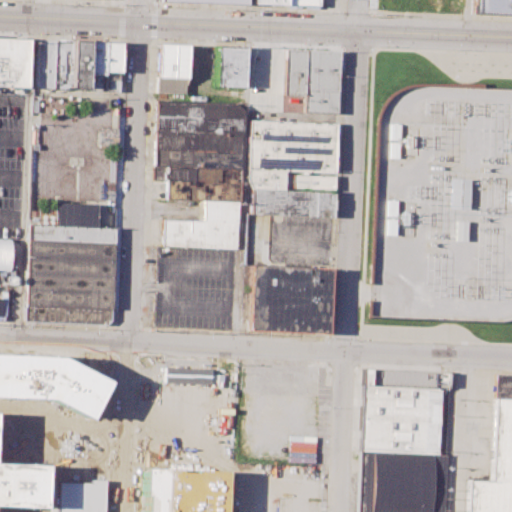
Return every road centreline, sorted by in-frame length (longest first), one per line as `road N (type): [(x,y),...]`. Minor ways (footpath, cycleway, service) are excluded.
road 1 (residential): [(357,0),(336,511)]
road 2 (secondary): [(0,18),(511,38)]
road 3 (residential): [(0,338),(511,357)]
road 4 (residential): [(139,0),(127,357)]
